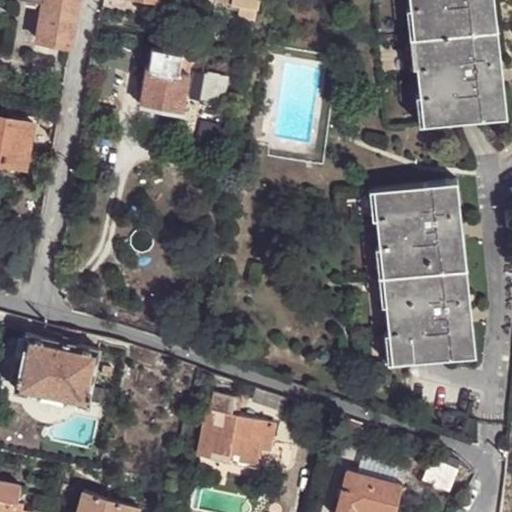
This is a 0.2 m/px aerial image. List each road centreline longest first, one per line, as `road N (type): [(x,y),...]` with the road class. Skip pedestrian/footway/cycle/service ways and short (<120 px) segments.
road 1 (residential): [(38,305),(489,460)]
road 2 (residential): [(38,305),(89,0)]
road 3 (residential): [(489,460),(497,323),(489,160)]
